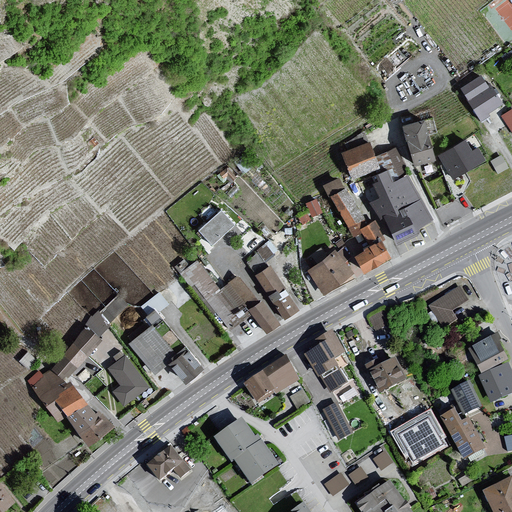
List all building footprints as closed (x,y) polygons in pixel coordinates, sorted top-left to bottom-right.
[(490,84),(464,99),(482,122),(505,106),(490,84)] [(402,127),(416,165),(437,162),(426,122),(402,127)] [(472,151),(466,141),(438,157),(453,180),(484,163),(478,149),(472,151)] [(372,143),(341,154),(351,180),(381,168),(372,143)] [(382,198),(372,203),(381,217),(385,215),(397,243),(417,234),(416,230),(432,219),(407,176),(395,181),(390,170),(375,176),(378,183),(373,184),(382,198)] [(346,188),(332,196),(354,236),(362,232),(361,229),(368,225),(346,188)] [(305,200),(308,204),(297,211),(303,220),(324,208),(316,194),(305,200)] [(236,224),(223,211),(199,233),(213,247),(236,224)] [(385,240),(374,222),(368,225),(361,229),(362,232),(371,249),(381,243),(385,240)] [(246,256),(254,268),(280,251),(271,238),(246,256)] [(371,249),(356,257),(364,272),(389,258),(381,243),(371,249)] [(350,257),(342,248),(308,270),(324,296),(355,275),(347,262),(350,257)] [(198,262),(182,276),(227,330),(251,310),(260,303),(238,276),(222,290),(198,262)] [(270,266),(255,276),(283,321),(299,311),(270,266)] [(424,293),(428,301),(445,292),(441,284),(424,293)] [(469,301),(459,288),(430,307),(443,329),(458,320),(453,312),(469,301)] [(121,291),(88,315),(98,328),(131,305),(121,291)] [(260,303),(251,310),(265,332),(279,323),(262,301),(260,303)] [(392,323),(385,310),(369,318),(376,331),(392,323)] [(101,342),(92,331),(54,363),(66,378),(91,358),(87,353),(101,342)] [(317,345),(303,352),(316,376),(321,374),(338,364),(333,357),(345,351),(333,331),(315,342),(317,345)] [(511,358),(499,335),(471,351),(487,375),(507,364),(511,361),(511,358)] [(186,349),(170,362),(187,382),(203,369),(186,349)] [(125,356),(108,369),(121,386),(112,393),(123,407),(149,388),(125,356)] [(395,357),(367,369),(384,396),(410,383),(395,357)] [(287,358),(247,383),(257,399),(272,389),(275,394),(300,379),(287,358)] [(66,378),(54,363),(40,373),(39,372),(26,382),(47,408),(55,401),(62,396),(61,395),(73,386),(66,378)] [(348,381),(338,364),(321,374),(331,391),(348,381)] [(511,375),(507,364),(487,375),(481,379),(494,402),(511,393),(511,375)] [(471,385),(453,393),(466,416),(483,409),(471,385)] [(87,404),(73,386),(61,395),(62,396),(55,401),(69,418),(87,404)] [(303,389),(290,397),(298,409),(310,402),(303,389)] [(352,432),(336,401),(322,408),(338,439),(352,432)] [(87,404),(69,418),(84,437),(92,446),(114,428),(105,417),(101,421),(87,404)] [(459,411),(444,420),(466,463),(489,450),(472,421),(467,423),(459,411)] [(241,416),(212,436),(229,461),(235,458),(251,481),(277,463),(257,434),(255,436),(241,416)] [(174,447),(146,466),(161,484),(176,475),(181,482),(192,473),(174,447)] [(384,450),(372,458),(381,470),(393,462),(384,450)] [(360,465),(348,473),(357,485),(369,477),(360,465)] [(341,471),(324,483),(332,495),(349,482),(341,471)] [(511,511),(511,474),(482,489),(492,511),(511,511)] [(411,511),(388,479),(356,501),(363,511),(411,511)] [(0,483),(0,511),(3,511),(15,503),(0,483)]
